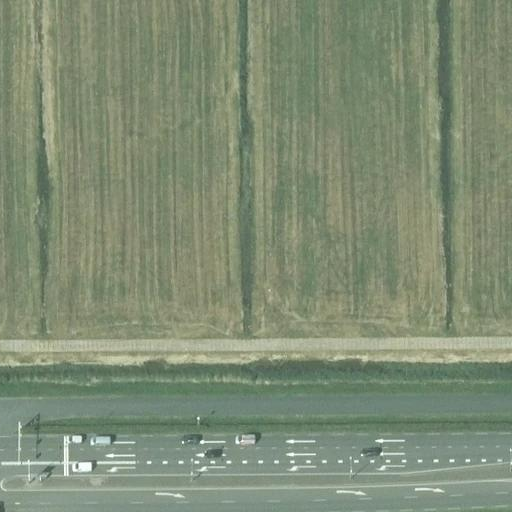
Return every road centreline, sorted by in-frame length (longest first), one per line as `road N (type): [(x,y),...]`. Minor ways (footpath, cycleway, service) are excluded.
road 1 (primary): [(0,505),(511,497)]
road 2 (primary): [(511,447),(0,451)]
road 3 (unclassified): [(15,410),(511,404)]
